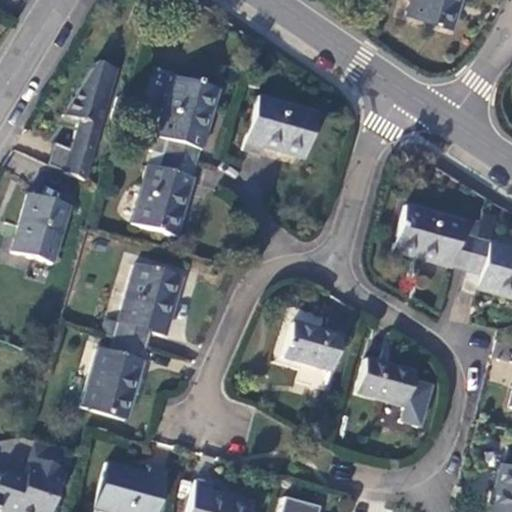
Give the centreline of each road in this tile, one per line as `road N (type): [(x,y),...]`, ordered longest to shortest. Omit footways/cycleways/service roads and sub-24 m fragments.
road 1 (residential): [(332,249),(417,325),(449,376),(443,432),(408,477),(367,484),(315,475)]
road 2 (residential): [(332,249),(253,266),(204,304),(192,390),(223,432),(256,449)]
road 3 (residential): [(397,91),(332,249)]
road 4 (tertiary): [(269,0),(397,91)]
